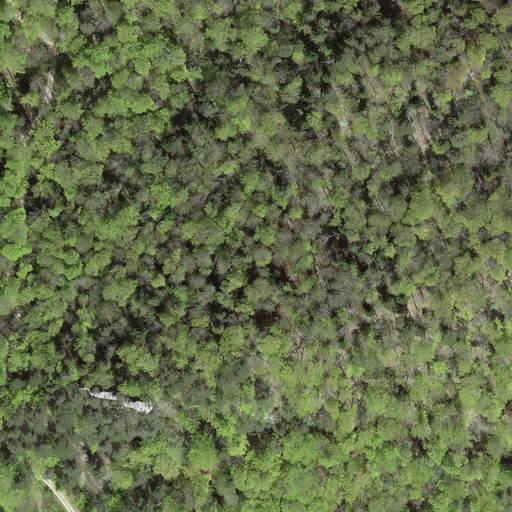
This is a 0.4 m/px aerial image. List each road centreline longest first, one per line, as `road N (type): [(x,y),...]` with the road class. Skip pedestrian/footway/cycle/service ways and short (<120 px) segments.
road 1 (track): [(0,388),(27,231),(20,158),(48,96),(52,60),(49,38),(8,0)]
road 2 (track): [(499,0),(484,41),(483,85),(511,169)]
